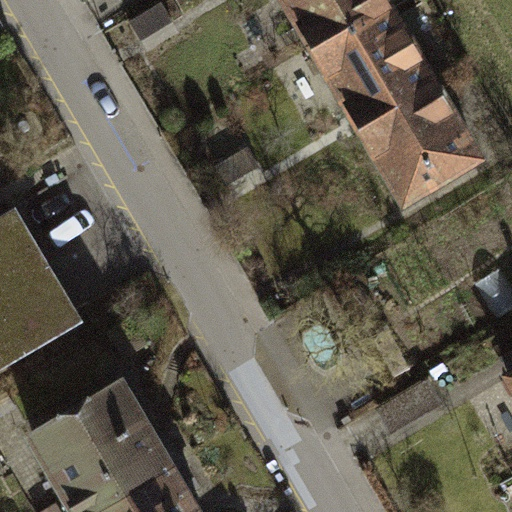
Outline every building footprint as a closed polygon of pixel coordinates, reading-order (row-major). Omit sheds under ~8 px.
[(397,0),(283,0),(315,54),(400,4),(397,0)] [(400,4),(315,54),(362,133),(447,84),(400,4)] [(447,84),(362,133),(411,215),(495,166),(447,84)] [(0,374),(87,323),(77,307),(18,209),(0,219),(0,374)] [(99,511),(180,466),(129,378),(28,436),(72,511),(99,511)] [(397,442),(453,410),(438,385),(382,417),(397,442)] [(206,511),(180,466),(99,511),(206,511)]
